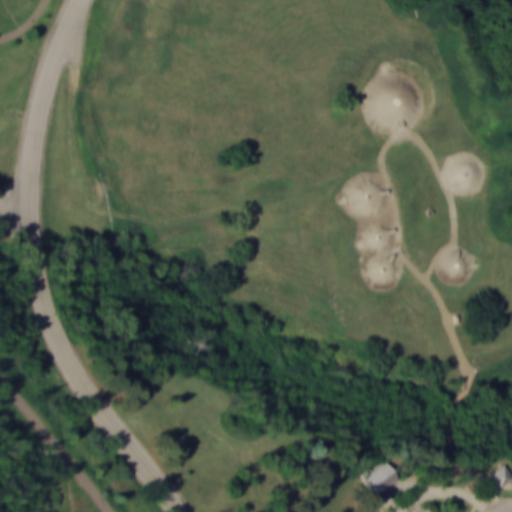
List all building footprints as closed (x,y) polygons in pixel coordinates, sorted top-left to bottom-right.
[(375,78),(386,73),(397,74),(406,78),(413,85),(417,96),(416,106),(411,116),(406,121),(398,125),(388,126),(379,124),(375,121),(368,114),(364,106),(364,95),(367,86),(375,78)] [(458,189),(465,189),(470,187),(474,181),(477,174),(476,168),(473,164),(469,159),(462,157),(457,158),(451,160),(449,162),(446,167),(444,172),(445,178),(449,185),(454,188),(458,189)] [(364,214),(368,213),(374,209),(379,202),(379,196),(378,190),(373,184),(368,181),(365,180),(359,180),(355,181),(349,186),(346,191),(346,197),(346,202),(351,209),(356,212),(364,214)] [(374,249),(378,248),(380,247),(384,243),(385,239),(385,235),(383,232),(381,229),(377,227),(374,226),(370,227),(368,228),(364,232),(362,237),(363,242),(365,246),(368,248),(371,249),(374,249)] [(453,277),(458,276),(461,275),(464,272),(466,267),(466,263),(465,258),(460,254),(456,252),(453,252),(449,253),(446,255),(444,258),(442,261),(442,265),(442,267),(445,272),(448,275),(453,277)] [(375,283),(379,285),(385,284),(391,281),(394,277),(394,275),(395,269),(392,262),(387,258),(382,257),(377,258),(372,260),(370,263),(368,267),(367,272),(368,276),(371,280),(375,283)] [(381,459),(395,475),(376,491),(362,475),(381,459)] [(497,460),(507,475),(495,482),(486,468),(497,460)]
